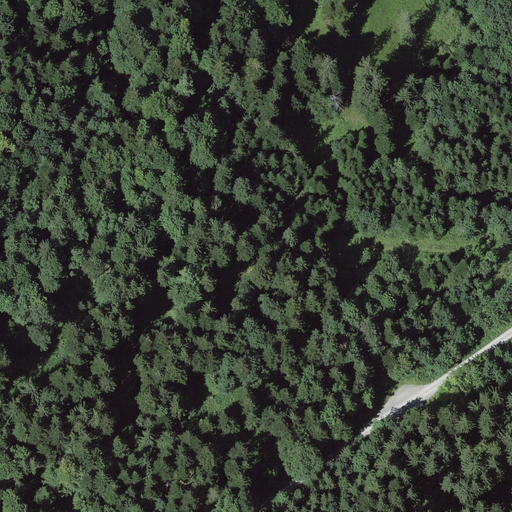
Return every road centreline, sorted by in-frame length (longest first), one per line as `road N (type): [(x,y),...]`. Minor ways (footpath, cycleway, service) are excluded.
road 1 (track): [(234,511),(511,327)]
road 2 (track): [(400,402),(350,511)]
